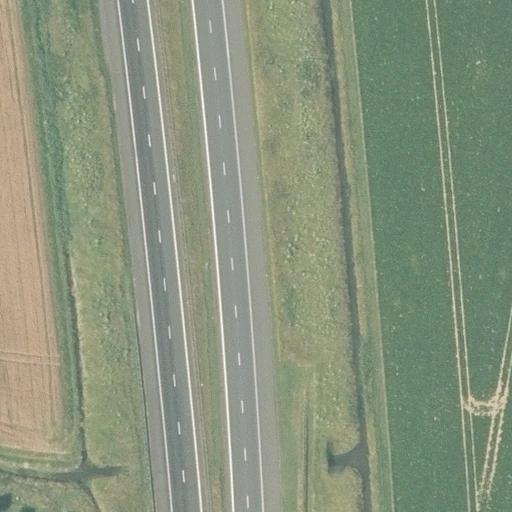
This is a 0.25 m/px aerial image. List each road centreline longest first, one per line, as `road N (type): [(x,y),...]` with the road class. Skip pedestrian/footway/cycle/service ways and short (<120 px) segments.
road 1 (track): [(137,511),(121,329),(74,0)]
road 2 (motorway): [(131,0),(185,511)]
road 3 (motorway): [(246,511),(206,0)]
